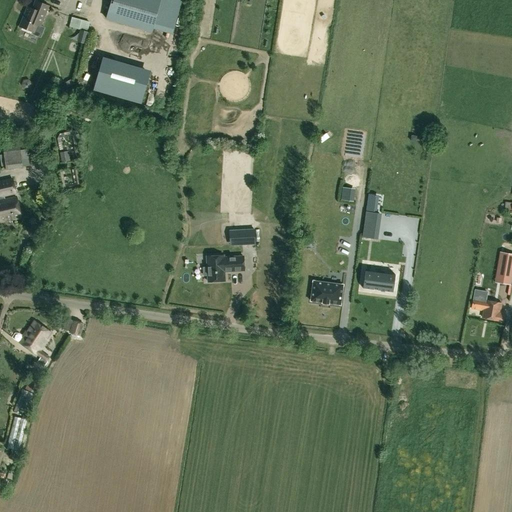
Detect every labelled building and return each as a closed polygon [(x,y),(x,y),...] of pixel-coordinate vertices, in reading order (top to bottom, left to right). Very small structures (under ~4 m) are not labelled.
[(110,0),(105,19),(152,32),(153,28),(173,34),(181,0),(110,0)] [(34,32),(37,25),(40,26),(46,13),(49,6),(36,1),(32,9),(27,7),(19,26),(34,32)] [(90,22),(71,17),(69,26),(87,31),(90,22)] [(93,90),(141,103),(149,75),(102,61),(93,90)] [(2,142),(6,168),(22,166),(19,140),(2,142)] [(60,153),(61,163),(70,161),(68,151),(60,153)] [(313,187),(332,186),(331,166),(312,166),(313,187)] [(0,222),(20,218),(16,197),(5,199),(4,197),(16,194),(13,178),(0,180),(0,222)] [(356,189),(342,187),(341,200),(354,202),(356,189)] [(376,195),(368,194),(366,212),(374,213),(376,195)] [(326,214),(326,198),(309,198),(309,214),(326,214)] [(362,230),(366,207),(338,202),(334,226),(362,230)] [(375,238),(378,214),(374,213),(366,212),(362,237),(375,238)] [(254,229),(235,230),(236,245),(255,244),(254,229)] [(188,258),(198,258),(198,248),(188,248),(188,258)] [(494,283),(510,285),(511,274),(511,254),(499,252),(494,283)] [(223,255),(207,256),(207,267),(203,267),(203,276),(208,275),(208,282),(225,281),(224,271),(244,270),(243,256),(223,257),(223,255)] [(393,291),(395,274),(365,270),(363,287),(393,291)] [(340,304),(343,286),(343,285),(342,284),(342,285),(314,281),(313,281),(313,282),(311,300),(310,300),(310,301),(311,301),(322,302),(322,303),(329,304),(329,303),(339,304),(339,305),(340,305),(340,304)] [(498,320),(498,319),(503,320),(505,311),(500,311),(502,303),(473,298),(471,308),(483,311),(482,317),(498,320)] [(70,330),(78,333),(82,323),(73,320),(70,330)] [(28,348),(43,327),(34,321),(20,342),(28,348)] [(52,333),(43,327),(28,348),(36,353),(36,354),(40,357),(37,362),(44,366),(50,357),(40,350),(52,333)] [(32,370),(25,389),(36,394),(44,375),(32,370)] [(26,416),(34,393),(22,389),(14,411),(26,416)] [(18,457),(27,419),(15,416),(7,448),(11,449),(10,455),(18,457)] [(7,478),(13,480),(15,473),(9,472),(7,478)]
